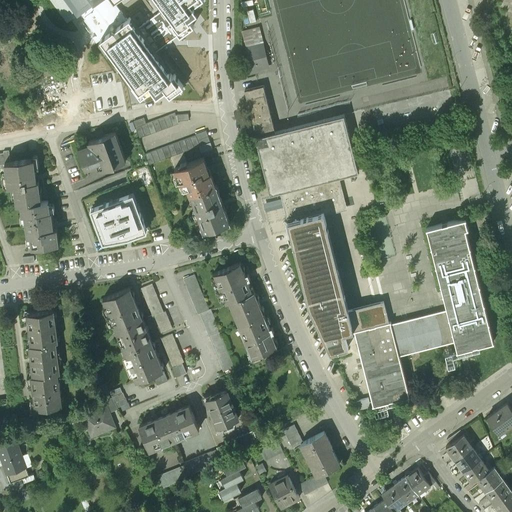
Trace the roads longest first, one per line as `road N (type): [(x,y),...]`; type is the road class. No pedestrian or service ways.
road 1 (residential): [(259,232),(320,377),(377,473)]
road 2 (residential): [(448,0),(511,255)]
road 3 (residential): [(231,107),(164,110),(50,132)]
road 4 (residential): [(95,274),(259,232)]
road 5 (residential): [(50,132),(95,274)]
road 6 (residential): [(231,107),(259,232)]
